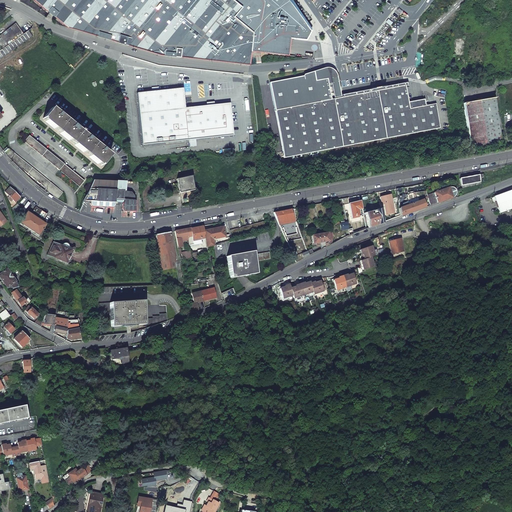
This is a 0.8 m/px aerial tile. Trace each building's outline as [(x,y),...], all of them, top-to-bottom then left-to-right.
[(33,0),(67,27),(161,55),(250,64),(252,52),(291,57),(291,38),(308,39),(313,30),(304,17),(291,0),(33,0)] [(0,45),(2,49),(23,34),(15,23),(0,35),(0,45)] [(0,59),(32,37),(28,30),(23,34),(2,49),(0,50),(0,59)] [(333,100),(327,72),(316,74),(315,71),(303,74),(303,76),(270,83),(276,111),(333,100)] [(409,102),(405,86),(333,100),(276,111),(285,158),(441,127),(436,104),(426,106),(410,109),(409,102)] [(137,93),(142,145),(194,140),(190,108),(184,108),(182,88),(137,93)] [(496,98),(465,103),(466,111),(497,106),(496,98)] [(425,99),(409,102),(410,109),(426,106),(425,99)] [(233,135),(229,103),(190,108),(194,140),(233,135)] [(497,106),(466,111),(471,145),(502,140),(497,106)] [(43,118),(101,166),(110,155),(51,108),(43,118)] [(64,164),(29,136),(24,142),(59,170),(64,164)] [(11,158),(14,153),(10,150),(6,154),(11,158)] [(63,192),(14,153),(11,158),(10,159),(15,165),(16,164),(46,188),(45,190),(57,199),(63,192)] [(64,164),(59,170),(80,186),(84,180),(64,164)] [(462,188),(480,184),(479,179),(478,174),(459,178),(462,188)] [(179,192),(194,189),(191,176),(177,179),(179,192)] [(91,201),(95,201),(96,189),(115,190),(115,186),(115,181),(93,180),(84,201),(91,201)] [(115,186),(123,186),(123,191),(124,191),(125,182),(115,181),(115,186)] [(124,191),(123,191),(123,186),(115,186),(115,190),(115,199),(115,202),(122,203),(123,203),(123,199),(124,199),(124,204),(122,204),(122,209),(123,211),(135,212),(134,196),(130,192),(124,191)] [(11,188),(10,187),(5,192),(9,196),(8,198),(11,201),(13,200),(15,202),(19,197),(16,194),(15,196),(11,192),(13,190),(11,188)] [(427,195),(430,205),(441,201),(453,197),(454,196),(455,194),(455,193),(455,192),(455,190),(453,188),(452,188),(450,187),(449,187),(448,188),(429,194),(427,195)] [(95,201),(115,202),(115,199),(115,190),(96,189),(95,201)] [(511,189),(494,196),(500,213),(511,208),(511,189)] [(385,204),(387,215),(395,213),(391,195),(381,197),(382,204),(385,204)] [(411,212),(425,207),(423,200),(408,205),(411,212)] [(348,204),(352,219),(356,218),(360,217),(358,210),(362,209),(360,201),(348,204)] [(315,204),(317,212),(324,211),(323,203),(315,204)] [(17,204),(11,209),(21,218),(25,211),(17,204)] [(408,205),(399,209),(401,216),(406,214),(411,212),(408,205)] [(40,211),(35,207),(31,214),(27,212),(20,222),(39,235),(45,225),(42,222),(47,215),(40,211)] [(294,209),(274,213),(280,227),(296,222),(294,209)] [(380,209),(365,213),(368,228),(381,223),(383,222),(380,209)] [(232,237),(267,228),(265,221),(230,230),(231,234),(232,237)] [(347,223),(340,225),(341,231),(348,230),(347,223)] [(203,226),(189,229),(191,237),(187,238),(188,241),(188,242),(205,239),(204,230),(203,226)] [(206,241),(213,240),(213,239),(225,237),(225,235),(223,227),(217,228),(217,229),(214,230),(214,228),(204,230),(205,239),(206,241)] [(184,230),(175,232),(178,247),(182,247),(182,242),(188,241),(187,238),(191,237),(189,229),(184,230)] [(161,234),(156,235),(162,270),(176,267),(170,232),(161,234)] [(314,247),(331,243),(329,234),(312,238),(314,247)] [(389,242),(392,254),(404,251),(402,246),(401,246),(399,240),(389,242)] [(61,246),(52,243),(48,255),(67,263),(72,251),(68,249),(68,248),(68,247),(68,246),(67,245),(66,244),(65,244),(64,244),(63,244),(62,244),(62,245),(61,246)] [(361,249),(364,259),(371,257),(374,256),(372,250),(371,246),(361,249)] [(21,252),(13,249),(9,256),(18,259),(21,252)] [(192,259),(208,255),(207,250),(191,254),(192,259)] [(253,255),(252,251),(235,254),(227,256),(231,278),(237,277),(256,274),(254,262),(270,259),(270,252),(253,255)] [(364,270),(374,266),(371,257),(364,259),(361,260),(364,270)] [(0,274),(0,278),(7,288),(8,287),(9,288),(11,287),(12,288),(12,289),(17,288),(14,281),(6,270),(0,274)] [(343,277),(346,287),(355,284),(352,274),(343,277)] [(346,287),(343,277),(333,280),(336,290),(346,287)] [(324,291),(321,281),(316,283),(311,284),(313,291),(314,294),(324,291)] [(301,285),(304,294),(313,291),(311,284),(310,282),(305,283),(301,285)] [(290,284),(280,287),(284,298),(293,294),(291,288),(290,284)] [(294,297),(304,294),(301,285),(291,288),(293,294),(294,297)] [(214,288),(200,291),(203,301),(216,297),(214,288)] [(11,294),(21,308),(23,306),(23,307),(27,304),(22,298),(22,299),(16,290),(11,294)] [(191,293),(194,303),(189,304),(190,304),(191,314),(198,310),(196,302),(197,302),(203,301),(200,291),(191,293)] [(118,303),(110,303),(110,309),(111,309),(111,311),(112,321),(111,321),(112,326),(120,326),(120,325),(128,324),(136,324),(137,325),(145,324),(144,318),(143,318),(142,307),(143,307),(143,301),(135,302),(118,304),(118,303)] [(110,303),(97,304),(98,312),(111,311),(111,309),(110,309),(110,303)] [(30,308),(28,306),(24,311),(34,319),(37,316),(40,312),(39,311),(36,313),(30,308)] [(0,313),(0,316),(4,321),(10,316),(8,313),(5,310),(0,313)] [(153,319),(146,319),(147,328),(155,325),(167,321),(167,314),(160,315),(160,317),(153,317),(153,319)] [(54,317),(44,315),(41,325),(50,326),(49,332),(53,334),(54,324),(53,324),(54,317)] [(9,323),(2,329),(8,337),(11,335),(10,334),(14,330),(9,325),(10,324),(9,323)] [(78,329),(67,331),(66,338),(70,340),(81,338),(81,337),(80,337),(78,329)] [(21,332),(13,339),(21,348),(29,340),(21,332)] [(129,362),(126,349),(122,350),(119,350),(111,351),(112,358),(122,357),(123,363),(129,362)] [(0,423),(26,418),(24,406),(0,410),(0,423)] [(27,451),(36,449),(35,446),(42,445),(40,438),(34,440),(34,439),(33,439),(33,438),(30,439),(29,440),(29,441),(25,442),(27,451)] [(19,453),(27,451),(25,442),(25,440),(22,441),(22,442),(20,442),(17,443),(17,447),(14,448),(15,456),(19,455),(19,453)] [(2,456),(11,454),(11,457),(15,456),(14,448),(10,448),(9,445),(5,446),(3,446),(3,445),(0,445),(1,447),(2,456)] [(49,483),(48,477),(48,476),(46,465),(39,466),(38,462),(28,464),(30,470),(33,469),(36,479),(42,478),(43,484),(49,483)] [(86,465),(82,468),(86,474),(89,472),(91,471),(86,465)] [(63,477),(69,486),(73,482),(74,483),(78,480),(86,474),(82,468),(76,472),(74,469),(63,477)] [(165,471),(154,472),(154,477),(155,480),(167,479),(165,471)] [(3,483),(2,474),(0,474),(0,491),(8,490),(7,482),(3,483)] [(16,478),(18,491),(27,489),(25,476),(22,477),(21,474),(16,475),(17,478),(16,478)] [(154,477),(142,479),(143,487),(156,485),(155,480),(154,477)] [(208,502),(206,505),(204,504),(200,511),(216,511),(224,497),(215,492),(215,491),(214,491),(210,497),(209,496),(206,501),(208,502)] [(99,511),(102,495),(88,492),(86,504),(89,504),(87,511),(99,511)] [(136,511),(155,511),(158,500),(139,497),(136,511)] [(190,511),(192,502),(184,500),(183,505),(178,503),(177,507),(166,505),(164,511),(190,511)]
